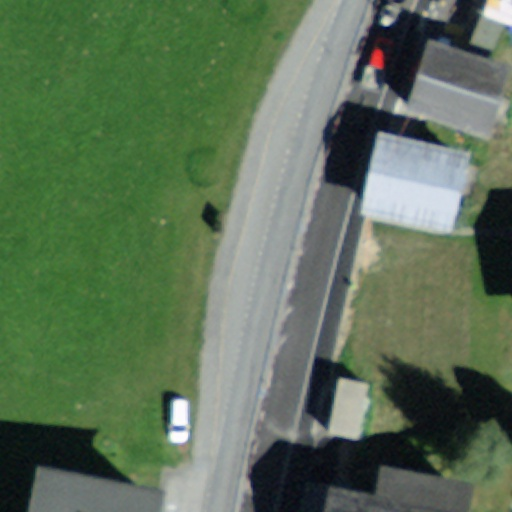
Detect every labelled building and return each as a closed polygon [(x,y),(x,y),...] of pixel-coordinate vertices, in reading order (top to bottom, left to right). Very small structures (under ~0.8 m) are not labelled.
[(432,53),(417,104),(491,126),(506,74),(432,53)] [(378,205),(448,220),(462,154),(392,139),(378,205)] [(365,377),(341,372),(331,417),(356,422),(365,377)] [(328,511),(451,511),(456,482),(336,463),(328,511)] [(38,478),(30,511),(148,511),(151,501),(38,478)]
